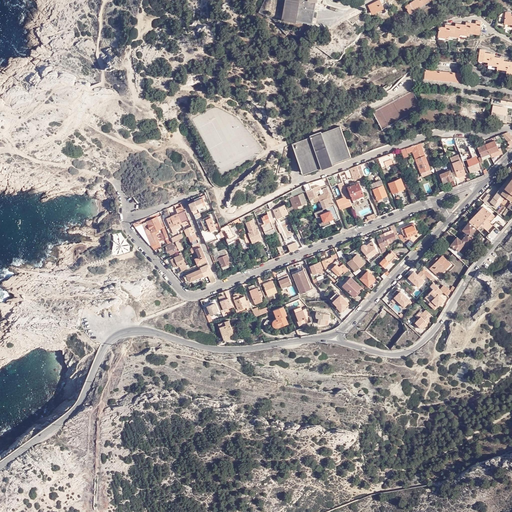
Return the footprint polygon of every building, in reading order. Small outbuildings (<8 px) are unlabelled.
[(287,0),(284,18),(295,20),(297,7),(314,10),(315,2),(307,1),(303,0),(287,0)] [(372,13),(372,14),(383,8),(381,5),(378,0),(368,5),(372,13)] [(416,0),(405,8),(410,14),(429,0),(416,0)] [(297,7),(295,20),(311,23),(314,10),(297,7)] [(475,24),(470,24),(469,32),(478,34),(480,23),(475,22),(475,24)] [(465,26),(460,25),(459,33),(468,35),(469,32),(470,24),(466,23),(465,26)] [(455,27),(450,26),(449,35),(458,36),(459,33),(460,25),(456,24),(455,27)] [(449,35),(450,26),(445,25),(445,28),(439,27),(438,36),(448,37),(449,35)] [(479,60),(489,61),(490,53),(485,52),(485,50),(480,49),(479,60)] [(490,53),(489,61),(489,64),(498,65),(500,57),(494,57),(495,54),(490,53)] [(500,57),(498,65),(498,68),(508,69),(509,61),(504,61),(504,58),(500,57)] [(425,70),(424,79),(465,82),(466,74),(425,70)] [(492,113),(501,115),(502,108),(493,106),(492,113)] [(292,143),(294,148),(296,154),(303,172),(351,155),(342,131),(340,126),(318,134),(317,132),(314,134),(314,135),(292,143)] [(494,141),(486,145),(490,154),(491,156),(502,152),(501,149),(499,150),(495,141),(494,141)] [(411,146),(405,149),(407,153),(413,151),(421,173),(430,170),(420,143),(411,146)] [(490,154),(486,145),(480,147),(477,148),(481,157),(490,154)] [(394,164),(397,163),(393,153),(378,158),(382,168),(386,167),(384,163),(392,160),(394,164)] [(462,157),(459,158),(459,155),(450,158),(452,164),(457,178),(466,175),(463,166),(465,165),(464,161),(462,157)] [(467,161),(469,167),(477,163),(480,170),(480,171),(483,170),(480,163),(478,158),(477,156),(467,161)] [(379,167),(376,159),(368,162),(369,166),(371,170),(379,167)] [(477,163),(469,167),(468,167),(470,172),(473,171),(475,171),(480,170),(477,163)] [(361,177),(357,166),(350,169),(351,172),(353,178),(354,180),(361,177)] [(443,183),(453,179),(450,171),(440,174),(443,183)] [(511,172),(509,177),(502,186),(504,188),(511,177),(511,172)] [(393,194),(407,188),(403,178),(402,174),(393,177),(393,178),(387,181),(393,194)] [(331,189),(339,185),(338,182),(337,180),(331,182),(332,184),(330,185),(331,189)] [(312,189),(309,182),(304,184),(306,190),(310,200),(314,198),(317,196),(316,192),(321,190),(321,188),(320,186),(312,189)] [(348,187),(347,187),(353,200),(365,195),(359,182),(348,187)] [(298,187),(290,191),(292,195),(306,190),(304,184),(298,187)] [(378,187),(373,189),(376,198),(377,200),(378,200),(379,202),(382,201),(383,199),(382,198),(387,196),(383,186),(378,187)] [(502,186),(493,197),(495,199),(492,204),(496,207),(504,196),(511,201),(511,199),(511,194),(504,188),(502,186)] [(329,207),(334,205),(328,190),(327,187),(323,189),(324,194),(317,196),(314,198),(315,203),(325,199),(325,200),(324,200),(327,208),(329,207)] [(288,192),(281,196),(284,203),(285,203),(285,204),(288,203),(287,200),(291,198),(288,192)] [(294,206),(288,209),(289,213),(295,210),(295,209),(298,208),(298,205),(307,202),(303,194),(291,198),(294,206)] [(488,194),(483,200),(484,202),(485,202),(487,204),(490,202),(493,197),(488,194)] [(365,195),(353,200),(355,204),(366,199),(365,195)] [(339,206),(351,201),(348,196),(343,198),(339,199),(336,201),(339,206)] [(196,201),(198,207),(200,212),(208,208),(207,204),(204,205),(201,198),(196,201)] [(190,203),(193,210),(198,207),(196,201),(190,203)] [(343,210),(352,206),(351,201),(339,206),(342,214),(344,213),(343,210)] [(298,205),(298,208),(299,210),(309,206),(307,202),(298,205)] [(504,227),(508,222),(487,204),(485,202),(482,206),(483,206),(479,211),(469,221),(477,228),(480,232),(484,228),(487,231),(493,225),(497,221),(504,227)] [(288,213),(284,204),(274,209),(278,218),(288,213)] [(323,209),(316,213),(318,218),(321,216),(323,222),(320,224),(322,228),(323,227),(324,228),(325,227),(325,226),(331,224),(329,220),(334,218),(336,221),(340,219),(339,216),(334,205),(329,207),(327,208),(323,209)] [(182,222),(183,225),(187,224),(191,222),(189,218),(186,210),(178,213),(182,222)] [(141,219),(135,222),(136,224),(142,222),(141,221),(154,216),(155,217),(157,216),(160,215),(161,214),(160,211),(153,214),(141,219)] [(276,221),(271,211),(268,212),(271,221),(272,223),(276,221)] [(171,226),(182,222),(178,213),(172,216),(170,212),(166,213),(167,218),(171,226)] [(195,214),(207,244),(213,242),(214,241),(210,231),(209,229),(206,230),(202,219),(204,218),(203,215),(202,216),(200,212),(195,214)] [(265,223),(271,221),(268,212),(262,215),(265,223)] [(164,221),(161,214),(160,215),(163,222),(162,222),(164,228),(163,228),(170,242),(173,241),(169,232),(166,225),(164,221)] [(209,229),(210,231),(217,228),(211,215),(204,218),(202,219),(206,230),(209,229)] [(157,216),(155,217),(147,220),(151,232),(156,230),(159,229),(162,227),(157,216)] [(151,232),(147,220),(142,223),(149,240),(150,242),(155,240),(151,232)] [(254,220),(247,223),(250,232),(249,233),(253,243),(258,241),(257,239),(262,237),(259,229),(258,230),(254,220)] [(274,228),(272,223),(271,221),(265,223),(262,224),(262,225),(265,232),(274,228)] [(465,232),(471,236),(477,228),(469,221),(462,229),(465,232)] [(232,226),(230,222),(221,227),(223,230),(226,236),(229,240),(228,240),(229,241),(240,236),(237,229),(238,228),(237,224),(232,226)] [(149,240),(142,223),(136,226),(148,241),(149,240)] [(414,224),(401,229),(404,235),(405,234),(406,238),(417,233),(414,224)] [(189,234),(195,232),(193,226),(188,228),(187,228),(189,234)] [(298,236),(294,227),(290,229),(294,238),(298,236)] [(495,227),(485,237),(491,242),(500,232),(495,227)] [(282,234),(286,243),(291,240),(287,231),(282,234)] [(192,243),(199,240),(195,232),(189,234),(188,235),(192,243)] [(396,238),(394,233),(394,232),(393,233),(385,236),(387,241),(392,240),(396,238)] [(469,247),(475,239),(471,236),(465,232),(459,239),(465,243),(469,247)] [(243,249),(251,246),(247,236),(239,239),(243,249)] [(459,251),(465,243),(459,239),(457,237),(450,245),(455,248),(459,251)] [(377,250),(372,240),(367,244),(366,244),(364,243),(363,244),(362,245),(362,246),(362,247),(361,248),(368,256),(370,254),(371,255),(377,250)] [(169,254),(179,249),(176,242),(166,246),(169,254)] [(207,260),(201,246),(196,248),(197,250),(199,256),(195,258),(198,264),(203,262),(207,260)] [(453,253),(460,259),(463,255),(459,251),(455,248),(452,252),(453,253)] [(371,263),(373,261),(381,254),(378,251),(368,260),(371,263)] [(389,252),(385,256),(390,262),(396,255),(392,251),(390,253),(389,252)] [(179,265),(180,265),(185,263),(181,254),(175,257),(177,260),(178,265),(179,265)] [(180,265),(182,271),(188,268),(183,254),(181,254),(185,263),(180,265)] [(232,263),(228,254),(219,258),(220,260),(223,267),(232,263)] [(332,257),(322,261),(326,270),(338,259),(336,254),(331,256),(332,257)] [(348,262),(355,270),(359,267),(365,262),(357,254),(348,262)] [(438,269),(447,260),(443,255),(439,259),(436,263),(433,265),(430,269),(434,273),(438,269)] [(390,262),(385,256),(379,262),(385,267),(390,262)] [(216,281),(207,260),(203,262),(206,267),(200,269),(192,272),(195,278),(202,276),(203,275),(205,275),(208,273),(211,283),(216,281)] [(451,264),(447,260),(438,269),(434,273),(439,277),(442,273),(451,264)] [(314,274),(321,271),(318,263),(311,266),(314,274)] [(336,263),(331,268),(339,275),(343,271),(339,266),(336,263)] [(339,266),(343,271),(345,272),(348,269),(343,263),(339,266)] [(304,269),(293,273),(301,293),(312,289),(304,269)] [(361,277),(368,286),(376,278),(368,270),(361,277)] [(424,272),(422,270),(418,274),(414,271),(408,277),(419,286),(424,280),(423,279),(427,275),(424,272)] [(195,278),(192,272),(190,273),(193,279),(194,282),(203,278),(202,276),(195,278)] [(288,274),(279,278),(283,288),(292,284),(288,274)] [(317,278),(313,280),(315,283),(319,281),(324,279),(322,275),(317,277),(317,278)] [(343,284),(355,297),(359,293),(358,291),(362,287),(352,276),(343,284)] [(440,283),(432,276),(430,278),(434,281),(438,285),(440,283)] [(273,280),(264,284),(268,295),(277,292),(273,280)] [(440,294),(444,291),(442,289),(438,285),(434,281),(430,285),(433,288),(426,296),(431,301),(432,299),(438,305),(445,298),(440,294)] [(249,287),(251,294),(261,290),(260,287),(259,287),(257,283),(249,287)] [(446,285),(442,289),(444,291),(447,294),(450,291),(446,285)] [(398,288),(393,294),(395,296),(395,297),(404,307),(411,301),(398,288)] [(261,290),(251,294),(256,305),(263,302),(261,296),(263,295),(261,290)] [(346,306),(349,303),(341,294),(340,295),(333,301),(338,305),(337,306),(340,309),(345,305),(346,306)] [(220,301),(224,310),(232,307),(229,298),(228,298),(226,299),(226,298),(225,298),(224,295),(219,297),(220,301)] [(238,295),(234,297),(235,300),(238,308),(239,310),(240,309),(248,306),(246,300),(244,296),(239,298),(238,295)] [(286,305),(301,299),(300,295),(285,301),(286,305)] [(431,301),(429,303),(435,308),(438,305),(432,299),(431,301)] [(215,303),(211,305),(209,306),(206,307),(209,314),(218,311),(215,303)] [(278,319),(276,320),(275,321),(274,323),(274,324),(274,325),(275,327),(276,328),(278,328),(280,328),(289,324),(286,316),(288,315),(284,305),(274,310),(278,319)] [(254,313),(256,317),(271,310),(269,306),(260,310),(258,311),(254,313)] [(300,311),(304,320),(311,318),(311,317),(307,308),(305,309),(300,311)] [(423,312),(424,313),(419,319),(415,322),(422,329),(431,319),(429,318),(432,315),(426,309),(423,312)] [(330,314),(320,312),(319,318),(319,320),(323,321),(324,318),(326,319),(329,319),(330,314)] [(252,313),(247,315),(250,323),(248,324),(250,330),(257,327),(255,321),(252,313)] [(304,320),(302,321),(303,325),(307,324),(308,326),(313,324),(311,318),(304,320)] [(222,340),(229,337),(229,336),(231,335),(226,322),(217,325),(222,340)]
